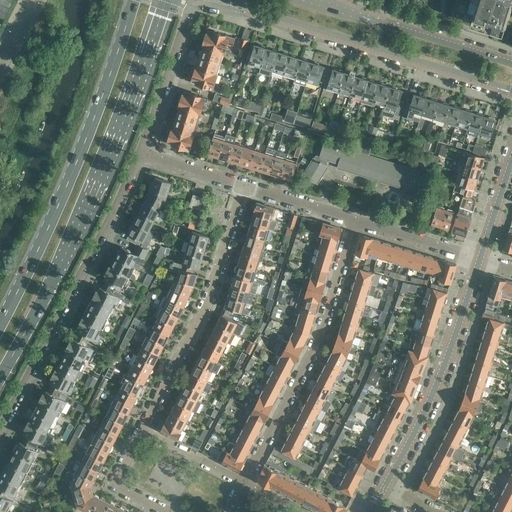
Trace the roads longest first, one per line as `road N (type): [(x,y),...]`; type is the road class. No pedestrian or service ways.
road 1 (primary): [(0,371),(63,257),(166,0)]
road 2 (primary): [(132,0),(78,155),(0,315)]
road 3 (residential): [(0,439),(108,235),(140,152)]
road 4 (residential): [(245,485),(319,336),(354,220)]
road 5 (tertiary): [(243,3),(511,99)]
road 6 (residential): [(240,186),(206,297),(141,429)]
road 7 (tertiary): [(384,487),(421,419),(479,259)]
road 8 (residential): [(140,152),(190,5),(230,11),(243,3)]
road 9 (tertiary): [(511,56),(323,0)]
road 10 (residential): [(479,259),(354,220)]
road 11 (residential): [(141,429),(113,485),(165,511)]
